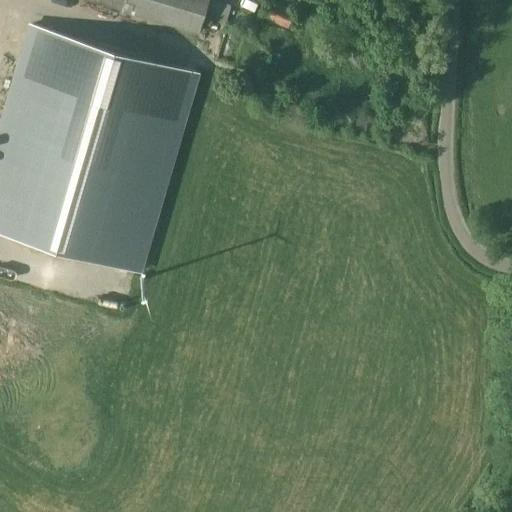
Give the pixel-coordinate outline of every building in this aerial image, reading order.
[(81,0),(84,1),(84,0),(88,0),(122,10),(124,0),(81,0)] [(224,24),(225,20),(229,6),(211,0),(206,20),(224,24)] [(287,28),(294,12),(266,1),(259,17),(287,28)] [(195,72),(32,24),(0,132),(0,229),(138,270),(195,72)] [(245,69),(256,39),(245,35),(234,65),(245,69)] [(363,119),(353,118),(352,128),(362,128),(363,119)]
